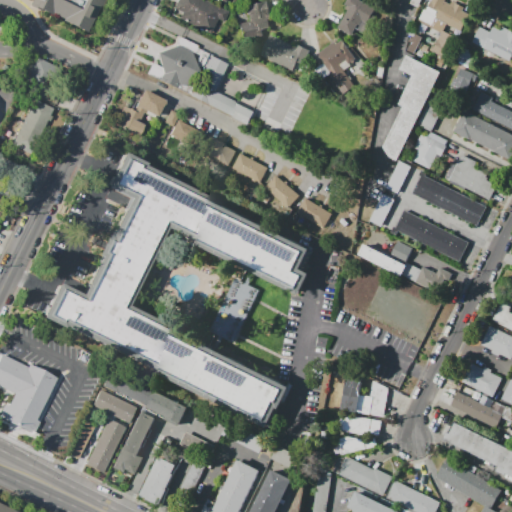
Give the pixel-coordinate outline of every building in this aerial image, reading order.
[(104,0),(88,33),(29,4),(31,0),(104,0)] [(177,0),(205,0),(229,12),(224,22),(217,19),(210,34),(179,19),(182,12),(174,8),(177,0)] [(347,0),(359,0),(377,9),(369,24),(362,20),(353,36),(337,28),(346,10),(343,8),(347,0)] [(461,31),(435,18),(432,25),(419,18),(424,9),(426,10),(430,0),(444,0),(444,1),(451,4),(452,1),(464,7),(462,10),(469,14),(461,31)] [(238,24),(249,21),(246,5),(267,1),(271,18),(268,19),(271,32),(242,39),(238,24)] [(472,42),(480,27),(490,32),(493,26),(500,29),(502,26),(511,31),(511,52),(508,60),(493,53),(492,56),(486,53),(488,50),(472,42)] [(442,30),(459,38),(448,60),(431,52),(442,30)] [(408,51),(414,33),(420,35),(414,53),(408,51)] [(271,34),(296,46),(297,44),(309,50),(300,69),(296,67),(294,71),(260,55),(271,34)] [(155,53),(174,47),(179,37),(197,46),(196,47),(210,54),(209,55),(199,75),(191,78),(192,82),(189,83),(184,93),(146,74),(152,62),(160,66),(155,53)] [(317,53),(335,41),(336,43),(343,39),(355,59),(349,63),(351,66),(344,70),(355,86),(343,93),(317,53)] [(463,47),(476,54),(469,67),(456,60),(463,47)] [(209,55),(227,64),(214,91),(253,111),(246,124),(189,95),(199,75),(209,55)] [(442,72),(398,160),(389,156),(384,147),(404,106),(399,103),(413,75),(401,69),(408,55),(442,72)] [(37,57),(53,65),(41,89),(25,81),(37,57)] [(460,68),(473,73),(473,74),(477,75),(474,81),(471,80),(465,93),(450,86),(453,78),(456,79),(460,68)] [(142,90),(164,101),(155,117),(149,114),(136,138),(112,125),(123,106),(131,110),(142,90)] [(511,128),(472,109),(481,91),(493,97),(491,101),(511,111),(511,128)] [(418,124),(430,99),(443,105),(431,131),(418,124)] [(53,109),(42,130),(23,121),(34,100),(53,109)] [(170,110),(180,115),(173,128),(163,123),(170,110)] [(454,131),(464,111),(511,133),(511,156),(511,159),(454,131)] [(192,128),(177,119),(168,134),(184,143),(192,128)] [(42,130),(31,152),(13,143),(23,121),(42,130)] [(425,135),(427,136),(430,131),(447,140),(444,145),(446,146),(441,156),(437,154),(429,170),(413,161),(425,135)] [(208,137),(235,151),(227,166),(201,151),(208,137)] [(42,317),(59,282),(82,294),(100,257),(97,255),(102,245),(107,235),(110,236),(129,198),(105,187),(122,152),(145,163),(143,166),(313,249),(304,267),(312,271),(300,294),(166,228),(128,306),(289,384),(290,382),(296,384),(288,400),(285,398),(280,409),(277,408),(275,412),(278,414),(272,426),(269,425),(268,427),(42,317)] [(240,153),(267,168),(259,183),(232,168),(240,153)] [(449,179),(462,154),(477,162),(474,167),(487,174),(486,176),(488,178),(487,180),(497,185),(489,200),(449,179)] [(400,160),(411,166),(398,193),(386,188),(400,160)] [(425,200),(412,193),(421,176),(418,175),(421,169),(426,172),(425,175),(435,180),(425,200)] [(276,175),(299,196),(287,209),(264,189),(276,175)] [(435,180),(448,187),(438,206),(425,200),(435,180)] [(448,187),(461,193),(451,213),(438,206),(448,187)] [(461,193),(473,200),(463,219),(451,213),(461,193)] [(383,194),(395,199),(381,227),(369,221),(383,194)] [(305,198),(331,214),(323,229),(296,214),(305,198)] [(473,200),(486,206),(476,226),(463,219),(473,200)] [(407,235),(398,230),(396,235),(390,232),(393,226),(396,227),(404,210),(417,216),(407,235)] [(417,216),(430,222),(420,242),(407,235),(417,216)] [(430,222),(443,229),(433,248),(420,242),(430,222)] [(443,229),(456,235),(446,255),(433,248),(443,229)] [(456,235),(469,242),(459,261),(446,255),(456,235)] [(398,241),(412,248),(405,262),(391,255),(398,241)] [(365,244),(406,265),(401,275),(359,254),(365,244)] [(423,266),(436,273),(439,267),(453,273),(443,295),(415,282),(402,276),(408,263),(421,269),(423,266)] [(260,289),(235,340),(211,328),(236,278),(260,289)] [(511,330),(492,320),(501,302),(510,307),(509,309),(510,310),(509,312),(511,313),(511,330)] [(494,354),(491,352),(492,350),(480,344),(489,325),(505,333),(494,354)] [(505,333),(511,336),(511,357),(511,359),(499,353),(498,356),(494,354),(505,333)] [(473,363),(483,368),(484,366),(491,369),(490,372),(502,378),(493,397),(463,382),(473,363)] [(0,367),(0,388),(15,395),(9,406),(5,404),(0,414),(0,419),(34,436),(41,421),(37,420),(57,378),(30,364),(23,378),(0,367)] [(102,386),(179,424),(188,406),(110,369),(102,386)] [(369,415),(357,413),(341,410),(347,378),(363,381),(360,394),(372,397),(369,415)] [(511,378),(511,403),(502,398),(511,378)] [(372,397),(373,395),(370,395),(373,380),(388,388),(383,418),(369,415),(372,397)] [(91,406),(128,424),(136,408),(99,390),(91,406)] [(511,422),(501,417),(496,427),(450,405),(457,391),(468,396),(472,398),(471,398),(478,402),(482,395),(492,400),(489,406),(493,408),(496,402),(505,406),(506,406),(511,408),(511,422)] [(140,410),(110,470),(121,475),(122,473),(133,478),(143,457),(138,454),(156,418),(140,410)] [(341,414),(382,421),(379,435),(366,433),(366,435),(338,430),(341,414)] [(107,419),(85,465),(103,474),(125,428),(107,419)] [(85,422),(69,456),(77,460),(94,426),(85,422)] [(455,422),(511,450),(511,476),(497,469),(498,466),(443,439),(447,431),(449,433),(455,422)] [(260,453),(234,440),(240,427),(266,440),(260,453)] [(186,431),(180,444),(209,458),(216,445),(186,431)] [(341,455),(337,439),(346,436),(364,439),(364,440),(375,437),(377,446),(341,455)] [(271,458),(278,445),(298,455),(292,469),(271,458)] [(161,456),(145,491),(148,492),(145,497),(163,505),(171,488),(169,488),(179,465),(161,456)] [(181,486),(191,491),(206,461),(196,456),(181,486)] [(338,473),(382,496),(392,476),(375,467),(373,469),(347,456),(338,473)] [(462,493),(435,476),(447,458),(474,474),(462,493)] [(238,459),(217,502),(208,498),(201,511),(240,511),(261,471),(238,459)] [(272,470),(251,511),(277,511),(293,480),(272,470)] [(474,474),(501,490),(490,508),(484,506),(462,493),(474,474)] [(417,491),(395,480),(386,498),(408,509),(417,491)] [(408,509),(414,511),(437,511),(435,511),(440,502),(417,491),(408,509)] [(401,511),(359,492),(350,510),(354,511),(401,511)]
